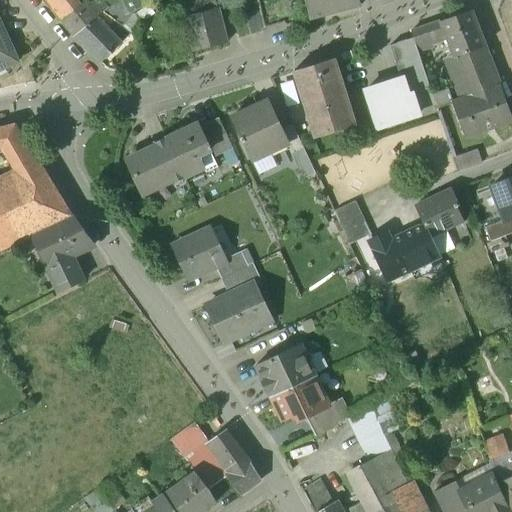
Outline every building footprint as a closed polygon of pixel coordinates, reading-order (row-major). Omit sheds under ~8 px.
[(43,0),(61,22),(80,6),(74,0),(43,0)] [(142,24),(133,12),(125,16),(120,0),(102,0),(92,2),(92,3),(103,13),(115,21),(122,26),(123,27),(129,32),(142,24)] [(140,0),(120,0),(125,16),(133,12),(134,12),(133,11),(143,5),(140,0)] [(180,0),(194,52),(225,43),(216,5),(214,0),(180,0)] [(358,0),(304,0),(310,20),(360,6),(358,0)] [(80,6),(61,22),(74,38),(94,21),(93,21),(103,13),(92,3),(80,6)] [(485,47),(471,12),(440,23),(446,38),(454,57),(485,47)] [(103,13),(93,21),(94,21),(74,38),(100,64),(121,44),(107,29),(115,21),(103,13)] [(440,23),(426,28),(431,43),(446,38),(440,23)] [(0,24),(0,70),(17,63),(0,24)] [(129,32),(123,27),(117,33),(126,42),(127,47),(136,39),(129,32)] [(426,28),(411,33),(412,39),(417,52),(430,48),(432,47),(431,43),(426,28)] [(389,47),(400,78),(365,90),(379,130),(436,110),(432,96),(423,69),(417,52),(412,39),(389,47)] [(485,47),(454,57),(452,63),(466,99),(500,87),(485,47)] [(430,48),(417,52),(423,69),(436,66),(430,48)] [(334,60),(294,73),(315,140),(356,127),(334,60)] [(511,119),(500,87),(466,99),(453,104),(452,104),(464,138),(511,121),(511,119)] [(448,91),(432,96),(436,110),(452,104),(453,104),(448,91)] [(267,101),(231,119),(241,138),(240,139),(242,144),(243,144),(252,162),(288,145),(281,131),(267,101)] [(219,121),(200,130),(210,152),(208,152),(211,158),(232,148),(219,121)] [(197,124),(166,139),(184,179),(204,169),(198,157),(208,152),(210,152),(200,130),(197,124)] [(52,186),(14,126),(0,129),(0,147),(4,147),(18,169),(16,170),(19,175),(0,184),(0,198),(5,209),(52,186)] [(292,126),(281,131),(288,145),(304,181),(317,175),(292,126)] [(166,139),(149,147),(151,151),(126,162),(142,195),(170,181),(172,184),(184,179),(166,139)] [(477,151),(453,160),(457,174),(481,165),(477,151)] [(511,178),(490,186),(504,222),(487,228),(493,242),(511,234),(511,178)] [(52,186),(5,209),(0,198),(0,250),(32,235),(71,217),(52,186)] [(451,190),(415,207),(424,226),(425,226),(430,238),(431,238),(463,222),(456,208),(458,207),(451,190)] [(353,203),(333,212),(344,234),(364,225),(353,203)] [(71,217),(32,235),(59,294),(81,283),(70,257),(93,247),(71,217)] [(364,225),(344,234),(349,246),(369,236),(364,225)] [(390,242),(386,235),(370,243),(379,263),(370,267),(377,281),(386,277),(388,281),(440,256),(431,238),(430,238),(425,226),(424,226),(390,242)] [(224,260),(210,231),(174,248),(188,279),(214,267),(224,262),(224,260)] [(486,244),(490,254),(509,247),(505,237),(493,242),(486,244)] [(241,252),(224,260),(224,262),(214,267),(221,280),(248,267),(241,252)] [(248,267),(221,280),(228,296),(248,287),(249,289),(256,286),(248,267)] [(228,296),(206,307),(223,344),(273,321),(256,286),(249,289),(248,287),(228,296)] [(300,345),(255,367),(262,382),(262,383),(267,392),(270,398),(312,378),(307,368),(311,357),(304,354),(300,345)] [(411,373),(384,391),(387,399),(419,381),(414,372),(411,373)] [(312,378),(270,398),(281,421),(294,415),(298,421),(305,418),(329,406),(329,405),(315,377),(312,378)] [(384,391),(377,396),(369,402),(382,434),(383,437),(393,434),(400,431),(387,399),(384,391)] [(329,406),(305,418),(315,437),(331,429),(345,419),(337,402),(329,405),(329,406)] [(382,434),(369,402),(348,418),(369,462),(391,450),(383,437),(382,434)] [(192,425),(172,440),(185,459),(202,447),(206,444),(192,425)] [(247,460),(226,430),(208,443),(231,474),(226,477),(240,496),(261,481),(247,460)] [(393,434),(383,437),(391,450),(398,447),(393,434)] [(509,453),(504,438),(484,442),(490,460),(509,453)] [(225,479),(202,447),(185,459),(203,483),(209,490),(225,479)] [(369,462),(349,473),(369,511),(380,511),(396,504),(391,494),(407,485),(391,450),(369,462)] [(195,473),(163,497),(173,511),(204,511),(216,504),(195,473)] [(509,511),(493,476),(461,492),(460,493),(469,511),(509,511)] [(511,511),(511,476),(498,484),(510,511),(511,511)] [(99,511),(114,511),(130,502),(114,480),(89,496),(99,511)] [(426,511),(412,482),(407,485),(391,494),(400,511),(426,511)] [(469,511),(460,493),(461,492),(456,482),(433,493),(442,511),(469,511)] [(321,483),(303,494),(312,511),(320,511),(333,504),(321,483)] [(153,506),(148,498),(130,509),(132,511),(158,511),(154,506),(153,506)]
